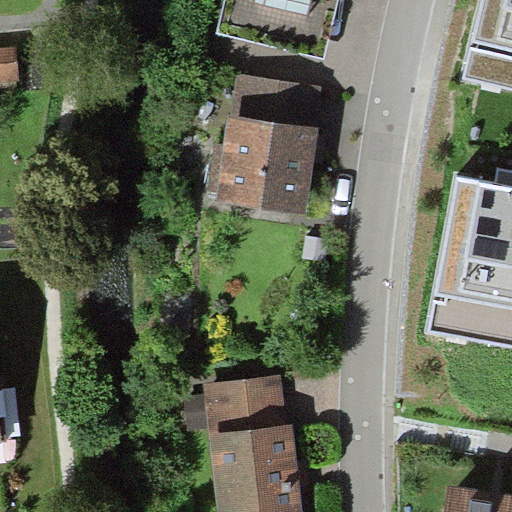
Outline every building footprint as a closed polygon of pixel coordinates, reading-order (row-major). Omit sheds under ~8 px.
[(511,0),(480,0),(462,78),(511,90),(511,0)] [(220,205),(310,216),(318,150),(321,122),(309,121),(313,90),(235,81),(230,125),(220,205)] [(511,189),(458,180),(432,330),(511,344),(511,189)] [(222,511),(304,511),(300,474),(288,372),(207,382),(222,511)] [(511,511),(511,492),(506,491),(454,482),(448,511),(511,511)]
